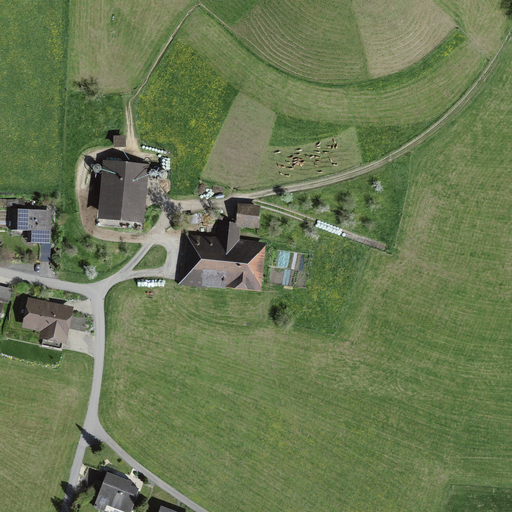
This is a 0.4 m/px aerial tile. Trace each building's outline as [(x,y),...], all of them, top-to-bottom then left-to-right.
[(124,140),(115,139),(115,147),(123,148),(124,140)] [(109,164),(105,209),(98,208),(96,226),(143,230),(145,213),(139,212),(143,168),(109,164)] [(256,226),(258,209),(241,207),(239,224),(256,226)] [(36,231),(36,243),(50,243),(51,215),(43,214),(43,210),(12,209),(11,230),(36,231)] [(189,223),(202,221),(201,214),(188,216),(189,223)] [(180,285),(204,288),(204,285),(225,287),(225,286),(260,291),(263,265),(256,265),(258,248),(236,246),(239,224),(221,222),(218,244),(185,240),(180,285)] [(0,300),(8,302),(11,292),(0,289),(0,300)] [(69,310),(31,302),(26,324),(45,328),(42,344),(61,348),(69,310)] [(72,315),(69,326),(85,329),(85,318),(72,315)] [(128,511),(130,511),(139,489),(127,484),(128,481),(108,473),(94,507),(104,511),(107,504),(128,511)]
